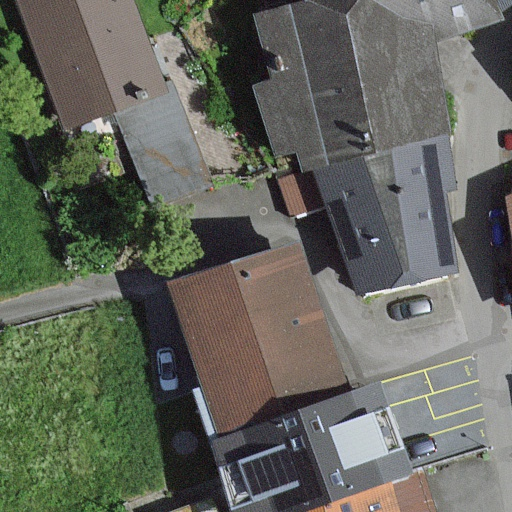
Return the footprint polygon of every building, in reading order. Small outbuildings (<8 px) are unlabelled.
[(157,206),(207,185),(166,86),(145,36),(130,0),(19,0),(71,125),(116,106),(157,206)] [(276,175),(326,164),(430,140),(450,136),(444,110),(428,38),(499,18),(487,0),(306,0),(290,4),(254,12),(270,84),(256,87),(276,175)] [(356,293),(459,270),(442,192),(462,188),(450,136),(430,140),(326,164),(276,175),(284,214),(335,202),(356,293)] [(178,284),(228,435),(337,399),(287,248),(178,284)] [(238,511),(303,511),(406,478),(376,386),(337,399),(228,435),(215,439),(238,511)] [(431,511),(419,474),(406,478),(303,511),(431,511)]
